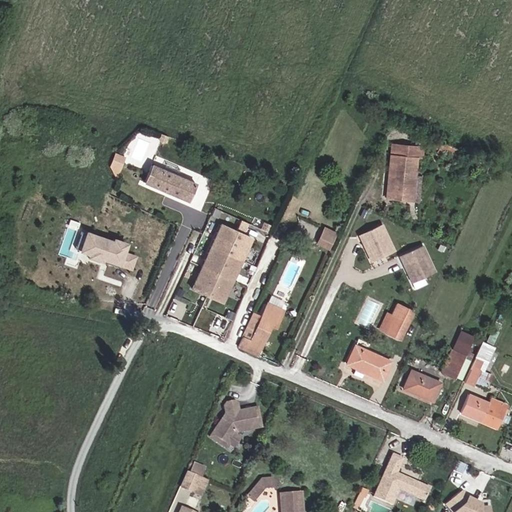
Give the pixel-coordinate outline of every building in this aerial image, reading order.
[(439,145),(440,143),(426,136),(423,141),(437,148),(439,145)] [(418,159),(424,159),(425,146),(395,143),(391,174),(387,174),(385,199),(411,201),(412,177),(417,177),(418,159)] [(442,150),(456,157),(459,149),(445,143),(443,146),(444,147),(442,150)] [(120,173),(125,154),(115,151),(109,170),(120,173)] [(215,163),(218,158),(211,155),(208,160),(215,163)] [(475,164),(473,164),(476,157),(470,155),(465,167),(473,170),(475,164)] [(188,201),(196,184),(152,165),(145,181),(188,201)] [(238,228),(245,231),(249,222),(242,219),(238,228)] [(221,302),(252,238),(220,222),(191,288),(221,302)] [(385,226),(362,236),(374,262),(396,252),(385,226)] [(330,250),(337,234),(326,229),(319,245),(330,250)] [(88,235),(82,234),(77,251),(83,253),(88,235)] [(121,265),(133,268),(137,255),(124,251),(126,243),(115,240),(114,242),(88,235),(83,253),(93,256),(92,258),(110,263),(110,264),(119,267),(121,265)] [(437,273),(425,247),(402,257),(414,283),(437,273)] [(239,346),(258,354),(272,324),(277,326),(283,311),(266,304),(261,317),(253,315),(239,346)] [(413,312),(398,305),(393,316),(388,314),(381,329),(400,338),(413,312)] [(454,377),(454,376),(466,350),(473,336),(460,330),(442,371),(454,377)] [(496,347),(484,341),(482,346),(493,352),(496,347)] [(364,371),(383,379),(391,361),(354,345),(347,364),(357,368),(364,371)] [(482,346),(465,381),(473,384),(475,381),(481,368),(485,360),(489,361),(493,352),(482,346)] [(454,376),(462,380),(474,354),(466,350),(454,376)] [(354,374),(362,378),(364,371),(357,368),(354,374)] [(492,373),(481,368),(475,381),(486,386),(487,384),(488,382),(492,373)] [(404,388),(434,400),(441,382),(411,370),(404,388)] [(490,401),(470,393),(462,411),(497,425),(506,402),(492,397),(490,401)] [(216,420),(211,431),(212,435),(225,441),(229,439),(230,437),(235,427),(236,424),(256,416),(258,413),(253,399),(249,398),(233,403),(231,396),(227,395),(220,397),(218,401),(222,411),(218,418),(216,420)] [(236,439),(240,429),(235,427),(230,437),(236,439)] [(430,501),(435,487),(403,474),(408,459),(397,455),(379,499),(399,507),(405,491),(430,501)] [(200,475),(204,466),(193,461),(189,471),(200,475)] [(468,470),(459,466),(455,475),(464,479),(468,470)] [(200,494),(207,479),(186,469),(179,484),(200,494)] [(279,488),(279,481),(269,481),(265,486),(270,491),(271,489),(279,488)] [(260,503),(270,491),(265,486),(255,498),(260,503)] [(489,511),(489,508),(480,509),(477,507),(478,505),(468,500),(463,494),(449,505),(454,511),(489,511)] [(307,511),(308,496),(286,497),(286,511),(307,511)] [(364,511),(370,499),(365,497),(359,510),(364,511)]
